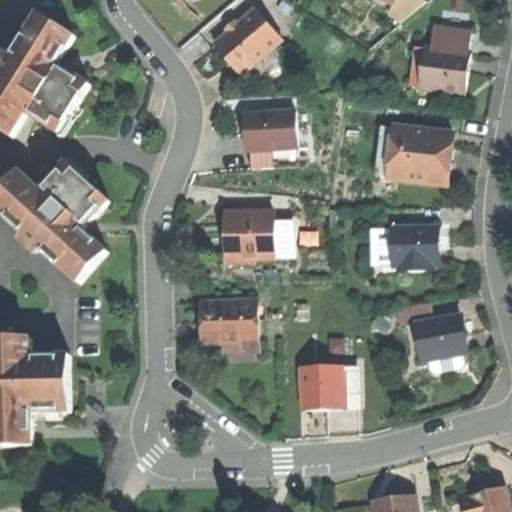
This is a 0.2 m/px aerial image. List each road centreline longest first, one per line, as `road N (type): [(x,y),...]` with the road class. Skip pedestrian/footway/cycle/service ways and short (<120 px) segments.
road 1 (residential): [(119,0),(189,99),(189,136),(156,216),(162,382)]
road 2 (residential): [(283,461),(365,453),(511,414)]
road 3 (residential): [(162,382),(145,413),(147,448),(176,464),(283,461)]
road 4 (residential): [(511,146),(501,185),(501,267),(511,306)]
road 5 (residential): [(283,461),(234,444),(162,382)]
